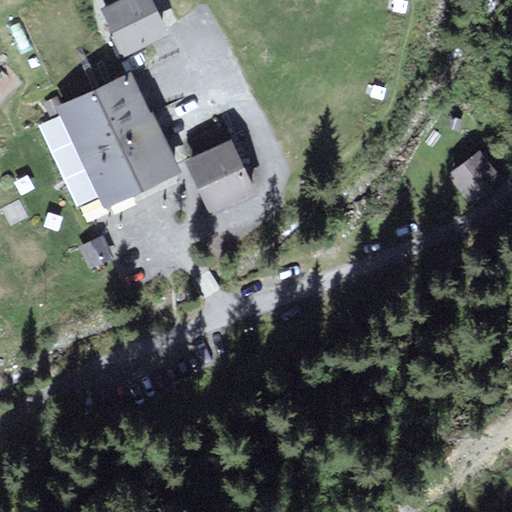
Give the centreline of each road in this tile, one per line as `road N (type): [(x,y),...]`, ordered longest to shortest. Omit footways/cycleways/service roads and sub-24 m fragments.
road 1 (unclassified): [(226,316),(289,289),(341,279),(473,222),(511,182)]
road 2 (unclassified): [(226,316),(57,403)]
